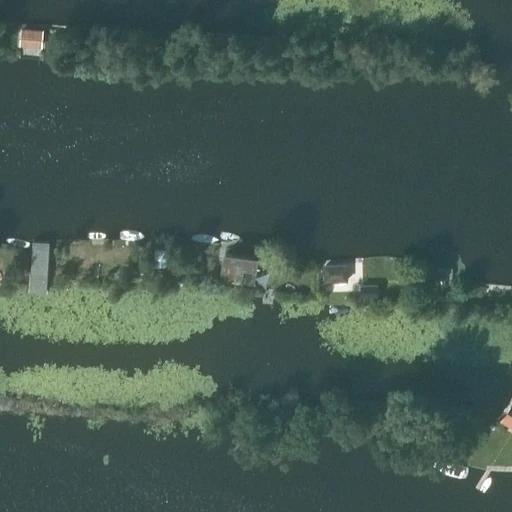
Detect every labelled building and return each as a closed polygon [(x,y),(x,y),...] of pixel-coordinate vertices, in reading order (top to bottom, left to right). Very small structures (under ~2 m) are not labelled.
[(42,30),(20,28),(18,47),(41,49),(42,30)] [(49,241),(32,240),(30,292),(47,294),(49,241)] [(259,259),(218,254),(219,283),(255,290),(259,259)] [(347,263),(323,264),(323,281),(347,280),(347,263)] [(374,283),(361,284),(360,296),(377,296),(377,290),(374,290),(374,283)] [(511,400),(499,422),(511,430),(511,400)]
